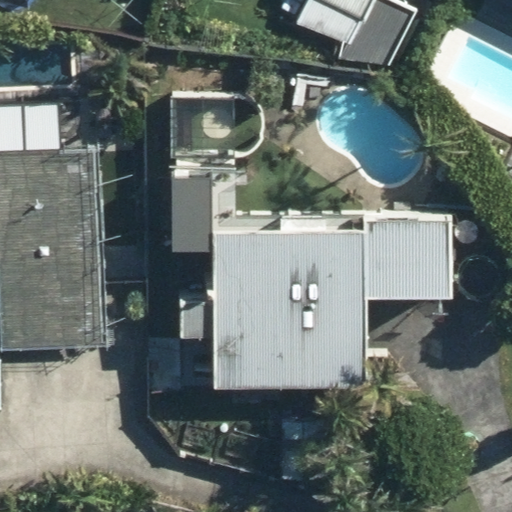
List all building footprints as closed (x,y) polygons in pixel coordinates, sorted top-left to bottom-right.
[(294,0),(293,3),(350,31),(341,49),(398,57),(426,0),(294,0)] [(162,235),(222,236),(222,196),(243,196),(243,89),(163,89),(162,235)] [(0,260),(7,260),(9,337),(110,333),(103,138),(0,141),(0,260)] [(227,216),(228,372),(384,371),(383,281),(467,280),(466,203),(378,204),(378,215),(227,216)] [(508,332),(434,329),(431,405),(504,408),(508,332)] [(334,412),(284,408),(279,475),(329,479),(334,412)]
